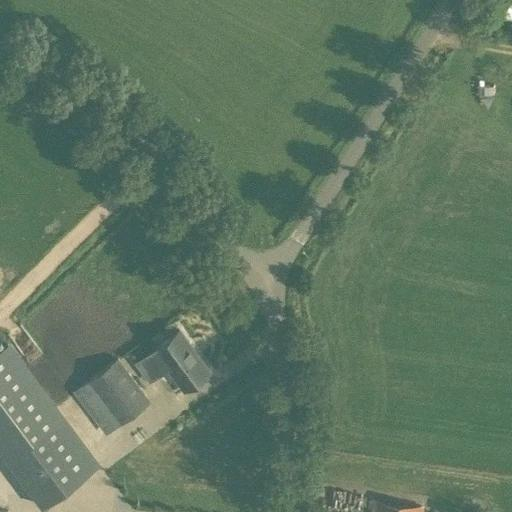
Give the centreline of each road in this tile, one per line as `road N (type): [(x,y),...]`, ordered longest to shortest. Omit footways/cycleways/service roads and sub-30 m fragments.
road 1 (unclassified): [(264,290),(122,114),(0,40)]
road 2 (unclassified): [(264,290),(452,0)]
road 3 (unclassified): [(283,511),(295,400),(264,290)]
